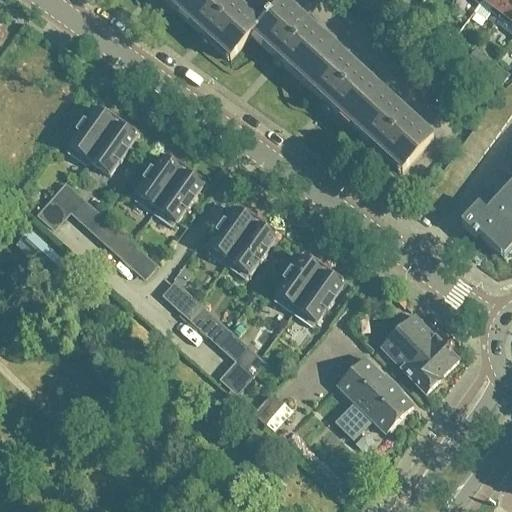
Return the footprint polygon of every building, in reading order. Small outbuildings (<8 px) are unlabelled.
[(180,17),(195,0),(161,0),(177,14),(180,17)] [(262,29),(237,5),(230,0),(195,0),(180,17),(201,36),(205,39),(209,43),(220,53),(230,63),(253,38),(262,29)] [(406,0),(395,0),(391,7),(397,12),(406,0)] [(511,0),(485,0),(483,3),(475,14),(485,21),(490,15),(499,21),(511,2),(511,0)] [(511,2),(499,21),(496,25),(511,36),(511,2)] [(303,84),(335,50),(310,27),(285,4),(271,18),(270,17),(265,22),(266,24),(262,29),(253,38),(274,58),(278,61),(283,65),(300,81),(303,84)] [(419,32),(427,38),(438,23),(430,17),(419,32)] [(427,39),(446,54),(454,42),(435,28),(427,39)] [(352,130),(384,96),(383,95),(359,73),(335,50),(303,84),(323,103),(328,107),(332,111),(349,127),(352,130)] [(475,53),(466,65),(485,79),(486,78),(493,68),(494,67),(475,53)] [(500,90),(508,79),(493,68),(486,78),(485,79),(500,90)] [(441,214),(511,117),(511,85),(500,96),(423,200),(424,201),(441,214)] [(401,175),(433,141),(408,118),(384,96),(352,130),(373,149),(377,152),(381,156),(383,158),(391,166),(401,175)] [(86,169),(120,121),(103,109),(99,114),(96,112),(85,126),(84,125),(77,135),(79,136),(69,149),(70,150),(67,155),(85,168),(86,169)] [(0,136),(0,181),(9,187),(47,134),(17,113),(0,136)] [(126,155),(136,141),(133,138),(137,133),(120,121),(86,169),(90,164),(109,178),(119,165),(120,166),(127,156),(126,155)] [(153,217),(187,169),(170,157),(166,162),(163,160),(152,174),(151,173),(144,183),(146,184),(136,197),(137,198),(134,203),(152,216),(153,217)] [(193,203),(203,188),(200,186),(204,181),(187,169),(153,217),(154,217),(172,230),(175,225),(176,226),(186,213),(187,214),(194,204),(193,203)] [(61,209),(75,194),(66,186),(52,201),(61,209)] [(511,187),(486,216),(479,209),(461,227),(474,239),(476,241),(478,238),(500,258),(504,261),(511,252),(511,187)] [(70,217),(84,202),(75,194),(61,209),(70,217)] [(260,221),(243,209),(239,214),(236,212),(225,226),(224,225),(217,235),(218,236),(209,249),(210,250),(207,255),(225,268),(226,269),(226,268),(260,221)] [(266,255),(276,241),(273,238),(276,233),(260,221),(226,268),(226,269),(245,282),(248,278),(249,278),(259,265),(260,266),(267,256),(266,255)] [(119,261),(133,246),(119,234),(106,249),(119,261)] [(74,274),(33,236),(19,251),(32,263),(29,266),(44,280),(47,277),(60,289),(74,274)] [(132,273),(146,258),(133,246),(119,261),(132,273)] [(293,316),(327,269),(310,257),(306,262),(303,260),(292,274),(291,273),(284,283),(285,284),(276,297),(277,298),(274,303),(292,316),(293,316)] [(333,303),(343,289),(340,286),(343,281),(327,269),(293,316),(292,316),(293,317),(312,330),(315,326),(316,326),(326,313),(327,314),(334,304),(333,303)] [(193,328),(207,313),(194,301),(180,316),(193,328)] [(207,340),(220,325),(207,313),(193,328),(207,340)] [(459,363),(435,339),(414,318),(381,350),(384,353),(401,372),(401,373),(425,397),(440,383),(440,382),(459,363)] [(235,364),(248,350),(230,333),(216,348),(235,364)] [(266,366),(248,350),(235,364),(253,381),(266,366)] [(413,409),(384,379),(365,361),(337,389),(356,408),(340,425),(355,440),(371,423),(385,437),(413,409)] [(266,426),(285,405),(273,394),(254,415),(266,426)]
